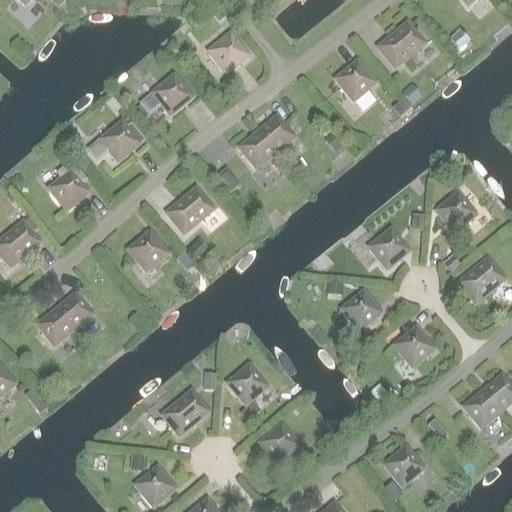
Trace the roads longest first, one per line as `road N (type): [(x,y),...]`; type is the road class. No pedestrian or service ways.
road 1 (residential): [(0,318),(181,157),(285,78)]
road 2 (residential): [(280,511),(479,361)]
road 3 (residential): [(285,78),(383,0)]
